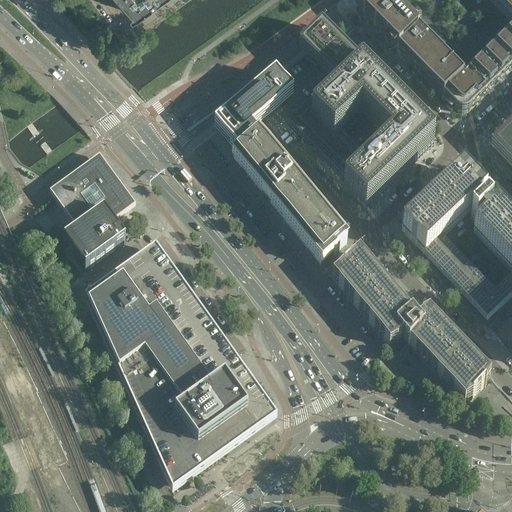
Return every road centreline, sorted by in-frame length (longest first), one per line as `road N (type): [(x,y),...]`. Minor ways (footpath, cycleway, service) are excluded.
road 1 (primary): [(408,429),(348,387),(157,148)]
road 2 (residential): [(157,148),(315,27),(333,22)]
road 3 (residential): [(366,235),(511,388)]
road 4 (primary): [(157,148),(15,0)]
road 5 (secondary): [(226,268),(280,360),(301,416),(301,453)]
road 6 (primary): [(0,14),(139,161)]
road 7 (primary): [(226,268),(279,323),(344,426)]
road 8 (residential): [(460,146),(333,22)]
road 9 (primary): [(344,426),(386,489),(421,502),(482,501)]
road 10 (residential): [(266,130),(366,235)]
road 11 (primary): [(139,161),(226,268)]
road 12 (residential): [(366,235),(460,146)]
